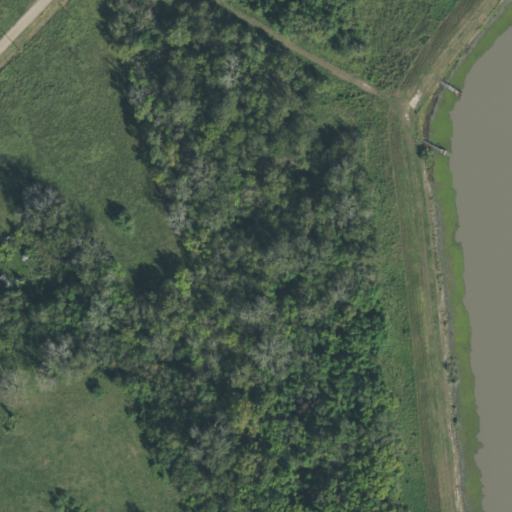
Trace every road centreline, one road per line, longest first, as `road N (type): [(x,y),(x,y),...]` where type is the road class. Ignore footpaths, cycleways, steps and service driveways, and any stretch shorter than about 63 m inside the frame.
road 1 (residential): [(456,511),(406,106),(493,0)]
road 2 (residential): [(406,106),(199,0)]
